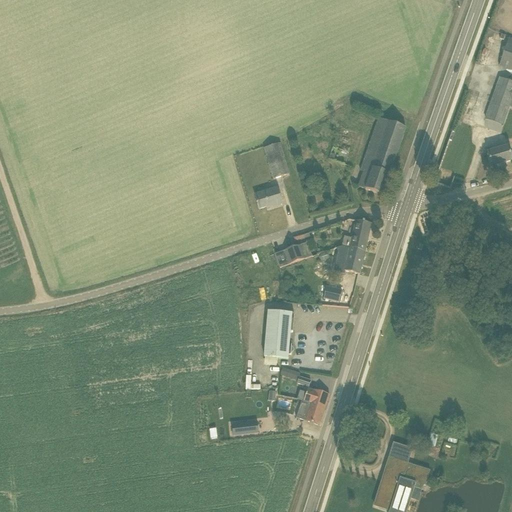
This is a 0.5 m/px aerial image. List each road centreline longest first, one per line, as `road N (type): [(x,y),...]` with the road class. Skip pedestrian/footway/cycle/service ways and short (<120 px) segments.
road 1 (unclassified): [(0,310),(48,307),(406,208)]
road 2 (secondary): [(309,511),(406,208)]
road 3 (secondary): [(406,208),(479,0)]
road 4 (track): [(0,167),(48,307)]
